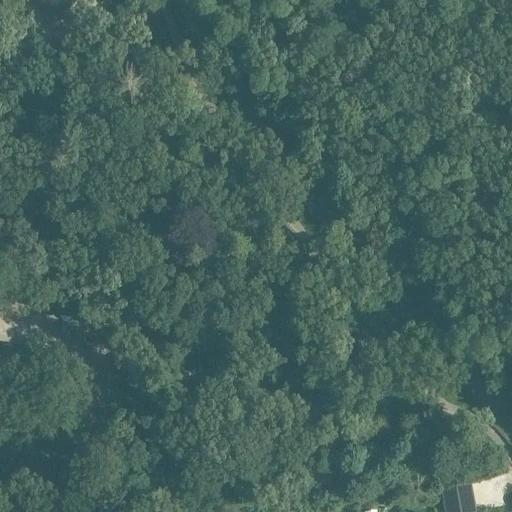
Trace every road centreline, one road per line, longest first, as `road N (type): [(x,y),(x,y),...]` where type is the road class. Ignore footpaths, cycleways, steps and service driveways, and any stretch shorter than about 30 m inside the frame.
road 1 (unknown): [(511,470),(498,452),(404,391),(366,321),(268,202),(144,0)]
road 2 (tertiary): [(511,425),(325,215),(185,0)]
